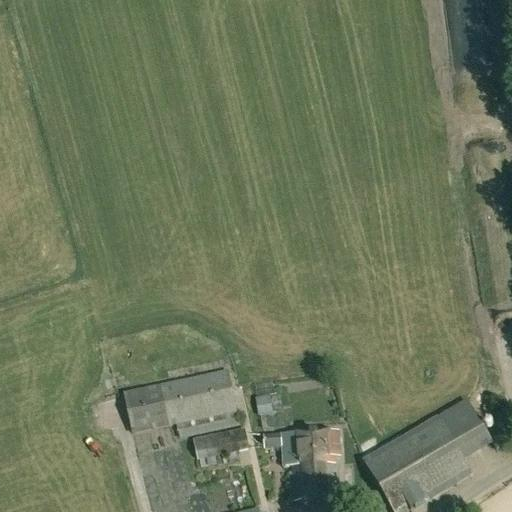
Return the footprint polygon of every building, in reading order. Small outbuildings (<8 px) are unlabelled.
[(237,416),(228,377),(125,400),(133,436),(176,426),(177,429),(237,416)] [(364,465),(391,511),(411,511),(471,477),(438,421),(364,465)] [(244,430),(191,440),(196,463),(248,453),(244,430)] [(292,469),(294,503),(337,500),(335,459),(341,459),(339,434),(263,438),(264,449),(282,448),(283,469),(292,469)] [(349,511),(384,511),(380,498),(348,508),(349,511)]
